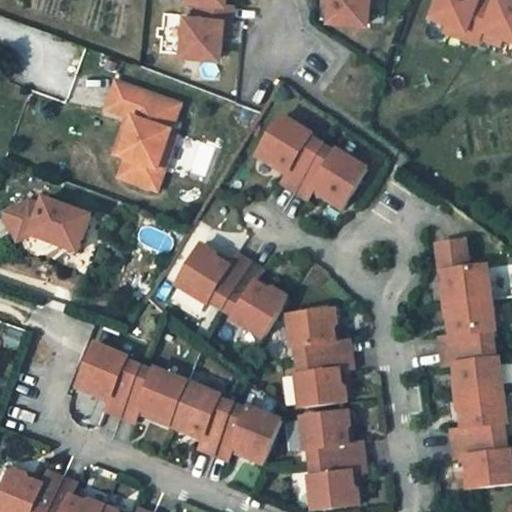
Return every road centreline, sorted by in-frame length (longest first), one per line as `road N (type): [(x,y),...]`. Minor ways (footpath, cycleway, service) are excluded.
road 1 (residential): [(26,314),(72,333),(48,422),(267,511)]
road 2 (residential): [(413,511),(379,257)]
